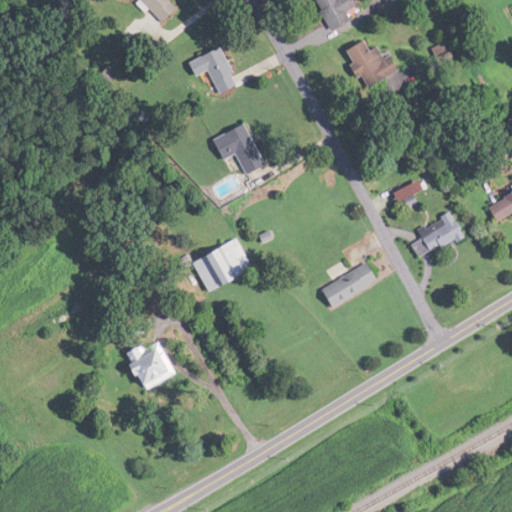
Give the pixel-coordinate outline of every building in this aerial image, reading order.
[(146,0),(170,22),(189,3),(185,0),(146,0)] [(353,10),(362,6),(359,0),(323,0),(336,29),(357,20),(353,10)] [(387,44),(379,48),(374,39),(357,49),(379,89),(409,73),(400,56),(395,59),(387,44)] [(208,56),(224,96),(245,87),(229,47),(208,56)] [(230,161),(245,155),(249,163),(268,155),(255,124),(221,138),(230,161)] [(408,191),(415,208),(440,197),(432,180),(408,191)] [(511,199),(499,210),(511,227),(511,225),(511,199)] [(475,237),(464,211),(426,228),(431,240),(422,244),(428,258),(475,237)] [(205,261),(221,294),(266,272),(250,239),(205,261)] [(342,309),(388,280),(376,261),(330,291),(342,309)] [(170,343),(138,360),(155,391),(187,374),(170,343)]
